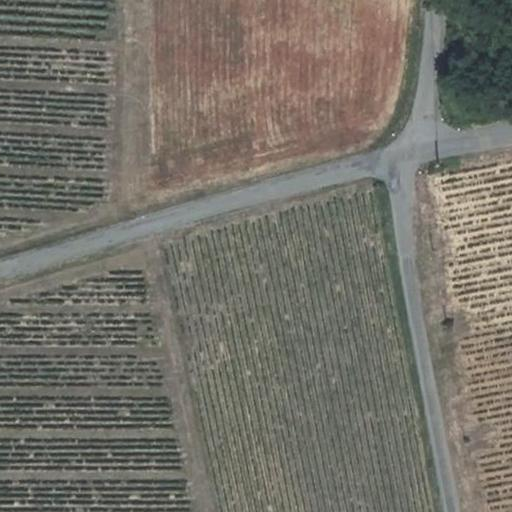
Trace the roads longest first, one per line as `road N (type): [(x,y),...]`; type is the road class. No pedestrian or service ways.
road 1 (unclassified): [(0,267),(412,151)]
road 2 (unclassified): [(412,151),(405,216),(415,314),(453,511)]
road 3 (track): [(206,511),(145,223)]
road 4 (unclassified): [(438,0),(412,151)]
